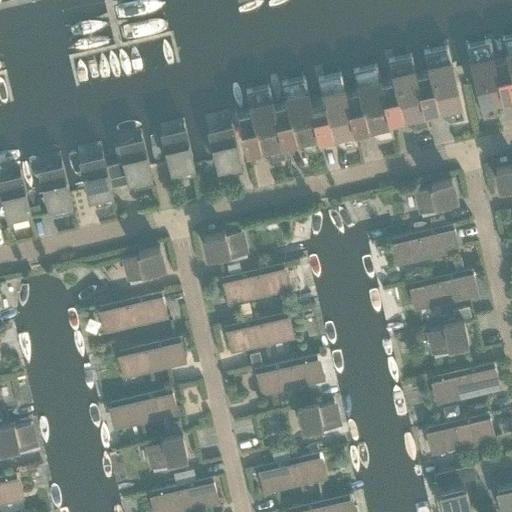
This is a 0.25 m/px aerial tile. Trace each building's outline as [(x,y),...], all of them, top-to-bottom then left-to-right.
[(511,34),(502,37),(507,56),(506,56),(511,80),(511,34)] [(503,97),(511,94),(511,80),(506,56),(495,59),(490,39),(466,45),(471,65),(470,65),(483,118),(500,114),(504,102),(503,97)] [(447,46),(424,51),(428,70),(417,73),(416,73),(424,111),(436,108),(438,114),(449,121),(463,118),(451,65),(447,46)] [(388,59),(393,78),(380,81),(389,119),(401,117),(402,122),(414,130),(428,126),(424,111),(416,73),(417,73),(412,53),(388,59)] [(353,70),(358,89),(345,92),(354,130),(366,127),(367,133),(379,140),(393,137),(389,119),(380,81),(376,65),(353,70)] [(344,148),(358,145),(354,130),(345,92),(341,73),(318,78),(321,94),(310,97),(309,97),(319,138),(330,135),(332,141),(344,148)] [(305,76),(281,82),(286,102),(274,105),(282,142),(294,140),(295,146),(307,153),(321,150),(319,138),(309,97),(310,97),(305,76)] [(270,85),(246,90),(250,110),(237,113),(245,151),(259,148),(260,154),(272,161),(286,158),(282,142),(274,105),(270,85)] [(223,176),(242,172),(241,166),(242,165),(232,123),(207,128),(212,148),(213,148),(218,171),(222,170),(223,176)] [(176,179),(195,175),(194,169),(195,168),(185,125),(160,131),(164,150),(166,150),(171,174),(175,173),(176,179)] [(151,178),(142,141),(124,145),(126,157),(106,162),(110,178),(111,186),(132,181),(134,189),(153,185),(151,178)] [(104,158),(105,157),(104,153),(78,159),(83,178),(84,178),(89,201),(93,200),(95,206),(114,202),(112,196),(114,195),(111,186),(110,178),(109,178),(104,158)] [(43,187),(48,211),(52,210),(54,216),(73,211),(71,205),(73,205),(63,162),(37,168),(42,187),(43,187)] [(511,163),(495,167),(500,188),(509,186),(511,191),(511,190),(511,163)] [(13,225),(32,221),(30,215),(32,215),(22,172),(0,177),(0,192),(1,197),(2,197),(8,220),(12,219),(13,225)] [(446,200),(455,198),(451,177),(430,182),(431,186),(416,190),(421,211),(447,205),(446,200)] [(398,198),(404,222),(414,219),(408,195),(398,198)] [(429,219),(431,227),(445,223),(443,216),(429,219)] [(413,256),(458,246),(453,223),(454,223),(454,222),(445,223),(431,227),(388,237),(388,238),(392,237),(397,260),(413,256)] [(224,230),(203,235),(208,255),(217,253),(218,258),(245,252),(240,231),(225,234),(224,230)] [(124,258),(129,279),(156,273),(154,268),(164,266),(159,245),(138,250),(139,254),(124,258)] [(457,256),(452,258),(455,271),(464,269),(461,256),(457,256)] [(282,263),(285,262),(285,261),(219,276),(219,277),(221,277),(226,300),(271,289),(287,285),(282,263)] [(238,261),(226,264),(228,273),(240,270),(238,261)] [(407,283),(411,282),(416,305),(432,301),(477,291),(472,268),(473,267),(464,269),(455,271),(407,282),(407,283)] [(96,305),(100,304),(105,327),(122,323),(122,324),(166,313),(161,290),(163,290),(163,289),(96,304),(96,305)] [(252,316),(248,301),(238,304),(242,319),(252,316)] [(468,306),(453,309),(455,319),(470,316),(468,306)] [(285,311),(289,310),(289,309),(222,325),(224,325),(229,348),(274,338),(274,337),(290,334),(285,311)] [(459,341),(468,339),(463,318),(442,323),(443,328),(428,331),(433,353),(460,346),(459,341)] [(180,335),(181,335),(181,334),(115,349),(115,350),(119,349),(124,372),(140,368),(140,369),(185,358),(180,335)] [(258,351),(249,353),(252,365),(261,363),(258,351)] [(254,367),(259,390),(304,380),(320,376),(315,353),(319,352),(252,367),(252,368),(254,367)] [(495,360),(429,375),(428,376),(432,376),(437,398),(454,394),(454,395),(499,384),(493,361),(495,361),(495,360)] [(171,387),(173,386),(173,385),(106,401),(106,402),(110,401),(115,423),(132,420),(176,410),(171,387)] [(317,401),(296,406),(301,427),(310,425),(312,430),(339,424),(334,402),(318,405),(317,401)] [(476,414),(490,410),(488,402),(474,406),(476,414)] [(449,445),(494,435),(488,412),(490,411),(490,410),(476,414),(423,426),(424,427),(428,426),(433,448),(449,445)] [(178,419),(172,420),(174,429),(178,428),(180,428),(182,427),(179,418),(178,419)] [(30,423),(15,426),(14,422),(0,425),(0,447),(7,446),(9,451),(35,444),(30,423)] [(147,445),(152,467),(179,460),(178,455),(187,453),(182,432),(161,437),(162,441),(147,445)] [(289,456),(287,448),(271,452),(273,460),(289,456)] [(321,450),(255,465),(255,466),(257,465),(262,488),(307,478),(323,474),(318,451),(321,450)] [(437,487),(476,478),(473,464),(434,473),(437,487)] [(193,468),(173,473),(175,483),(195,478),(193,468)] [(0,499),(4,499),(4,498),(20,495),(15,472),(18,471),(18,470),(0,474),(0,499)] [(214,475),(147,490),(147,491),(151,490),(156,511),(158,511),(173,509),(217,499),(212,476),(214,475)] [(511,511),(511,482),(496,486),(497,490),(496,490),(500,511),(511,511)] [(440,494),(439,494),(442,511),(467,511),(468,511),(471,511),(465,488),(464,488),(463,484),(439,490),(440,494)] [(352,511),(348,494),(352,493),(351,492),(285,507),(285,508),(287,508),(287,511),(352,511)]
